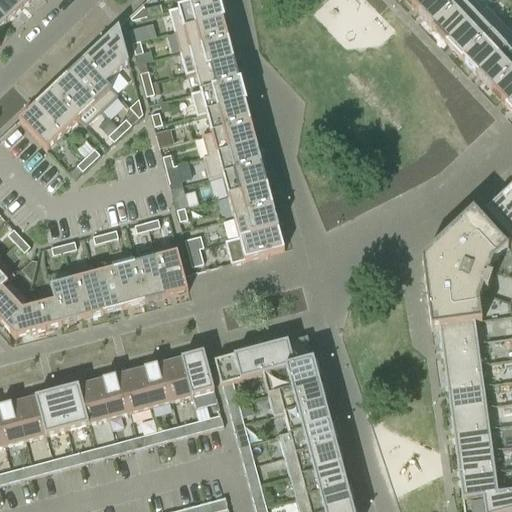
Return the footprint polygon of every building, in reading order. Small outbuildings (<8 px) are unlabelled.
[(11,0),(0,0),(0,19),(6,26),(22,11),(11,0)] [(11,0),(22,11),(33,0),(11,0)] [(403,0),(402,2),(417,17),(436,0),(403,0)] [(456,0),(436,0),(417,17),(431,32),(461,4),(456,0)] [(465,0),(461,4),(431,32),(446,48),(482,13),(469,0),(465,0)] [(195,7),(167,15),(173,36),(222,23),(217,4),(216,2),(195,7)] [(143,10),(130,23),(130,25),(146,21),(143,10)] [(482,13),(446,48),(461,65),(501,26),(486,10),(482,13)] [(222,23),(173,36),(179,58),(228,45),(224,32),(222,25),(222,23)] [(511,37),(501,26),(461,65),(477,81),(506,53),(511,47),(511,37)] [(118,30),(82,64),(105,88),(128,67),(128,66),(118,30)] [(140,32),(128,36),(131,47),(143,44),(140,32)] [(228,45),(179,58),(185,79),(194,77),(233,66),(228,45)] [(139,46),(131,48),(134,59),(142,57),(139,46)] [(511,59),(506,53),(477,81),(490,95),(511,74),(511,59)] [(82,64),(66,79),(100,116),(117,101),(110,93),(105,88),(82,64)] [(233,66),(194,77),(199,96),(238,85),(233,66)] [(511,74),(490,95),(506,112),(511,106),(511,74)] [(147,76),(139,78),(142,89),(150,87),(147,76)] [(66,79),(49,95),(77,124),(84,131),(100,116),(66,79)] [(199,96),(190,98),(196,121),(205,118),(244,108),(238,85),(199,96)] [(150,87),(142,89),(146,101),(153,99),(150,87)] [(49,95),(34,109),(62,139),(77,124),(49,95)] [(137,104),(128,112),(138,122),(141,119),(139,110),(137,104)] [(244,108),(205,118),(210,137),(249,127),(244,108)] [(34,109),(18,124),(46,154),(62,139),(34,109)] [(158,117),(150,120),(154,131),(161,129),(158,117)] [(124,124),(116,132),(121,138),(130,130),(124,124)] [(210,137),(201,140),(206,161),(255,148),(255,147),(253,140),(249,127),(210,137)] [(116,132),(107,140),(112,146),(121,138),(116,132)] [(169,133),(154,137),(158,152),(173,148),(169,133)] [(206,161),(202,162),(208,185),(222,181),(261,171),(256,150),(255,148),(206,161)] [(93,153),(84,162),(90,168),(99,159),(93,153)] [(169,159),(162,161),(165,173),(172,171),(169,159)] [(84,162),(76,170),(81,176),(90,168),(84,162)] [(172,171),(165,173),(169,188),(180,185),(176,170),(172,171)] [(261,171),(222,181),(227,202),(266,191),(261,171)] [(511,189),(500,200),(511,212),(511,189)] [(266,191),(227,202),(233,222),(272,212),(266,191)] [(183,198),(172,201),(176,215),(184,212),(187,212),(183,198)] [(484,215),(507,240),(509,242),(511,238),(511,212),(500,200),(484,215)] [(272,212),(233,222),(238,243),(277,232),(272,212)] [(185,215),(177,217),(180,229),(188,226),(185,215)] [(474,329),(470,301),(494,298),(498,285),(511,271),(511,258),(502,248),(472,216),(421,265),(430,334),(438,333),(474,329)] [(157,224),(145,227),(147,235),(159,232),(157,224)] [(145,227),(133,230),(136,238),(147,235),(145,227)] [(238,243),(224,246),(230,268),(244,265),(283,254),(277,232),(238,243)] [(12,234),(7,240),(15,248),(21,243),(12,234)] [(115,235),(103,238),(105,246),(117,243),(115,235)] [(103,238),(92,241),(94,249),(105,246),(103,238)] [(511,238),(509,242),(502,248),(511,258),(511,271),(498,285),(494,298),(470,301),(474,329),(477,349),(479,371),(482,392),(485,414),(488,435),(491,456),(494,478),(497,499),(511,497),(511,238)] [(199,241),(184,245),(187,256),(199,253),(203,252),(199,240),(199,241)] [(21,243),(15,248),(23,257),(29,252),(21,243)] [(73,246),(62,249),(64,257),(75,254),(73,246)] [(62,249),(50,252),(52,260),(64,257),(62,249)] [(174,249),(152,255),(154,262),(164,301),(187,295),(183,281),(175,249),(174,249)] [(199,253),(187,256),(191,272),(203,269),(199,253)] [(133,260),(110,266),(112,273),(122,313),(145,306),(135,267),(133,260)] [(154,262),(135,267),(145,306),(164,301),(154,262)] [(0,293),(1,292),(7,287),(14,280),(0,265),(0,293)] [(30,265),(20,274),(31,286),(36,266),(30,265)] [(90,269),(68,275),(70,284),(80,324),(103,318),(93,278),(90,269)] [(112,273),(93,278),(103,318),(122,313),(112,273)] [(70,284),(49,290),(50,293),(60,330),(61,329),(80,324),(70,284)] [(1,292),(0,293),(0,327),(11,339),(13,342),(22,313),(1,292)] [(22,313),(13,342),(16,341),(15,341),(28,337),(29,338),(30,338),(31,337),(43,333),(44,334),(45,334),(46,333),(58,330),(59,329),(59,330),(60,330),(50,293),(42,295),(45,307),(22,313)] [(438,333),(441,354),(477,349),(474,329),(438,333)] [(313,366),(306,341),(260,354),(266,378),(313,366)] [(441,354),(444,376),(479,371),(477,349),(441,354)] [(232,387),(261,379),(266,378),(260,354),(213,366),(220,390),(232,387)] [(192,401),(213,395),(203,358),(182,363),(192,401)] [(171,407),(192,401),(182,363),(161,369),(171,407)] [(261,379),(267,400),(318,386),(313,366),(266,378),(261,379)] [(150,412),(171,407),(161,369),(140,374),(150,412)] [(444,376),(447,397),(482,392),(479,371),(444,376)] [(129,418),(150,412),(140,374),(119,380),(129,418)] [(108,423),(129,418),(119,380),(98,385),(108,423)] [(87,429),(108,423),(98,385),(77,391),(87,429)] [(267,400),(273,421),(283,418),(282,418),(324,407),(318,386),(267,400)] [(66,434),(87,429),(77,391),(56,396),(66,434)] [(233,391),(222,394),(227,411),(237,408),(233,391)] [(447,397),(449,418),(485,414),(482,392),(447,397)] [(45,440),(66,434),(56,396),(35,402),(45,440)] [(24,445),(45,440),(35,402),(14,407),(24,445)] [(0,437),(4,451),(24,445),(14,407),(0,410),(0,437)] [(283,418),(288,438),(288,439),(329,428),(324,407),(282,418),(283,418)] [(225,411),(231,432),(243,428),(237,408),(225,411)] [(449,418),(452,440),(488,435),(485,414),(449,418)] [(223,431),(220,419),(198,425),(201,437),(223,431)] [(201,437),(198,425),(177,430),(180,442),(201,437)] [(231,432),(236,451),(248,448),(243,428),(231,432)] [(335,448),(329,428),(288,439),(288,438),(278,440),(283,462),(335,448)] [(180,442),(177,430),(156,436),(159,448),(180,442)] [(452,440),(455,461),(491,456),(488,435),(452,440)] [(159,448),(156,436),(135,442),(138,454),(159,448)] [(138,454),(135,442),(114,447),(117,459),(138,454)] [(117,459),(114,447),(93,453),(97,465),(117,459)] [(236,451),(242,473),(254,470),(248,448),(236,451)] [(340,469),(335,448),(283,462),(289,483),(340,469)] [(93,453),(73,458),(76,470),(97,465),(93,453)] [(455,461),(458,483),(494,478),(491,456),(455,461)] [(76,470),(73,458),(52,464),(55,476),(76,470)] [(55,476),(52,464),(31,469),(34,481),(55,476)] [(34,481),(31,469),(10,475),(13,487),(34,481)] [(346,490),(340,469),(289,483),(294,503),(346,490)] [(242,473),(247,494),(259,490),(254,470),(242,473)] [(5,476),(0,477),(0,489),(8,487),(5,476)] [(458,483),(461,504),(497,499),(494,478),(458,483)] [(247,494),(252,511),(261,511),(265,511),(259,490),(247,494)] [(294,503),(296,511),(344,511),(351,510),(346,490),(294,503)] [(461,504),(462,511),(511,511),(511,497),(497,499),(461,504)] [(226,511),(224,501),(200,508),(201,511),(226,511)]
